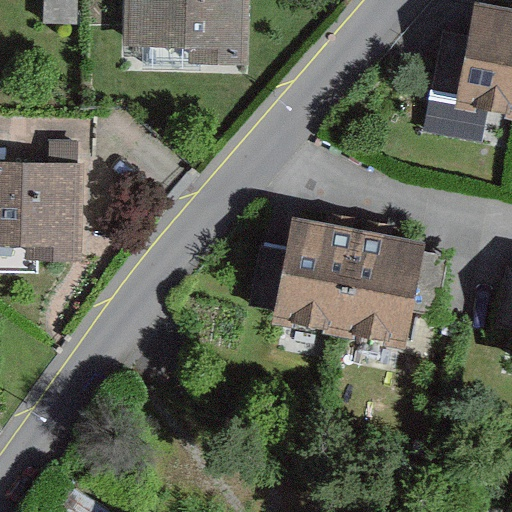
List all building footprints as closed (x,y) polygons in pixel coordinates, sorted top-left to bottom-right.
[(77,0),(46,0),(46,20),(77,21),(77,0)] [(249,0),(124,0),(123,42),(189,43),(189,60),(248,61),(249,0)] [(511,111),(511,12),(476,6),(468,44),(448,40),(437,97),(511,111)] [(90,167),(0,164),(0,241),(40,243),(39,258),(87,259),(90,167)] [(253,315),(341,332),(359,237),(292,224),(285,262),(264,258),(253,315)] [(451,254),(359,237),(341,332),(401,344),(408,309),(439,315),(451,254)] [(511,269),(510,270),(500,326),(511,328),(511,269)]
